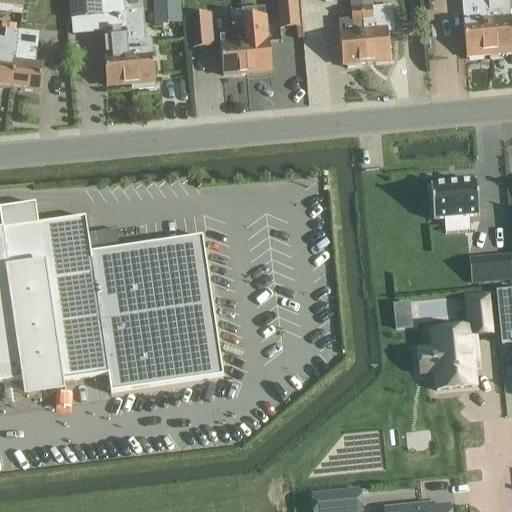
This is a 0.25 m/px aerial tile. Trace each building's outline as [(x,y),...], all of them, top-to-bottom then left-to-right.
[(0,0),(0,5),(23,8),(24,0),(0,0)] [(68,0),(70,19),(72,19),(73,33),(86,32),(85,18),(99,16),(101,33),(102,33),(102,35),(105,68),(107,88),(132,86),(125,14),(122,14),(120,0),(68,0)] [(181,25),(179,0),(154,0),(156,26),(181,25)] [(299,28),(296,0),(276,0),(279,30),(299,28)] [(323,0),(323,3),(350,1),(352,36),(339,37),(342,66),(369,64),(364,9),(360,10),(359,0),(323,0)] [(460,0),(466,55),(492,53),(487,0),(460,0)] [(487,0),(492,53),(511,50),(511,31),(511,22),(508,0),(487,0)] [(371,9),(364,9),(369,64),(390,62),(387,33),(373,34),(371,9)] [(151,43),(147,43),(143,12),(125,14),(132,86),(137,85),(138,92),(154,90),(154,84),(155,83),(151,43)] [(211,14),(186,17),(189,51),(214,49),(211,14)] [(223,77),(249,75),(246,43),(244,19),(231,20),(233,46),(220,47),(223,77)] [(304,23),(305,40),(324,38),(322,21),(304,23)] [(5,41),(0,40),(0,89),(14,91),(16,63),(19,33),(6,32),(5,41)] [(14,91),(39,94),(43,66),(35,65),(39,35),(19,33),(16,63),(14,91)] [(268,41),(246,43),(249,75),(271,73),(269,53),(268,43),(268,41)] [(70,56),(58,57),(58,69),(70,68),(70,56)] [(476,182),(429,186),(433,223),(479,219),(476,182)] [(0,385),(3,385),(12,384),(22,383),(23,390),(63,384),(109,377),(111,395),(223,379),(203,238),(119,251),(91,255),(88,235),(86,219),(38,226),(2,232),(2,229),(0,229),(0,228),(0,220),(1,221),(0,216),(0,385)] [(509,257),(486,259),(488,283),(511,281),(509,257)] [(511,293),(497,295),(502,347),(511,346),(511,293)] [(493,295),(469,297),(472,327),(483,326),(485,343),(498,342),(493,295)] [(438,353),(423,354),(426,378),(440,378),(441,396),(483,393),(479,332),(437,335),(438,353)] [(297,373),(290,379),(303,394),(310,388),(297,373)] [(361,511),(359,490),(310,496),(312,511),(361,511)]
